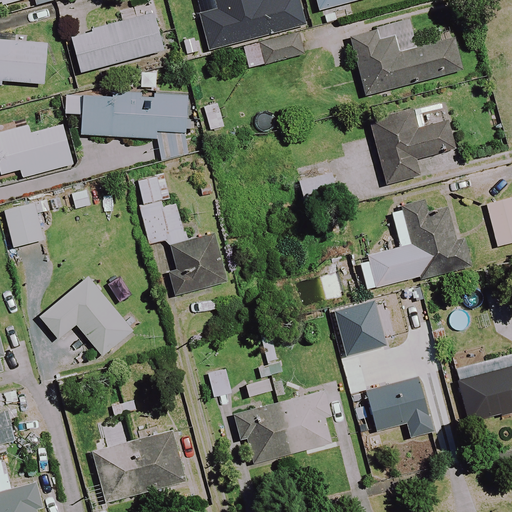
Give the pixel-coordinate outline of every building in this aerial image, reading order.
[(265,0),(262,1),(261,0),(213,0),(216,12),(199,17),(207,52),(242,44),(248,70),(305,56),(300,35),(305,34),(296,0),(265,0)] [(315,0),(319,12),(366,0),(315,0)] [(166,51),(156,15),(71,39),(81,75),(166,51)] [(391,30),(351,40),(365,98),(461,73),(452,40),(397,54),(391,30)] [(47,46),(0,42),(0,87),(1,83),(44,86),(47,46)] [(190,99),(109,96),(109,99),(66,98),(65,116),(81,117),(81,138),(157,140),(156,160),(188,161),(190,99)] [(218,105),(204,108),(209,132),(223,129),(218,105)] [(415,132),(411,115),(369,126),(385,186),(419,178),(415,161),(455,151),(448,123),(415,132)] [(73,167),(63,126),(29,135),(27,128),(0,134),(0,176),(19,172),(21,180),(73,167)] [(144,204),(136,206),(145,237),(156,234),(159,245),(167,243),(169,247),(187,243),(176,203),(173,204),(165,175),(139,183),(144,204)] [(335,205),(330,176),(299,182),(304,211),(335,205)] [(511,244),(511,200),(487,206),(496,248),(511,244)] [(425,205),(391,214),(399,249),(367,257),(375,290),(426,277),(427,281),(469,270),(453,206),(426,212),(425,205)] [(43,242),(35,206),(5,213),(13,249),(43,242)] [(170,251),(175,271),(167,274),(174,299),(227,284),(213,235),(187,243),(169,247),(170,251)] [(511,295),(511,289),(505,267),(481,274),(490,302),(511,295)] [(132,334),(87,278),(71,291),(38,318),(58,343),(76,328),(101,359),(132,334)] [(474,422),(511,413),(511,352),(489,358),(486,348),(451,356),(466,423),(474,422)] [(426,350),(415,352),(422,381),(441,377),(438,362),(429,364),(426,350)] [(407,380),(403,362),(371,369),(376,390),(364,392),(373,434),(405,427),(407,437),(428,433),(417,378),(407,380)] [(231,395),(226,369),(207,374),(212,399),(231,395)] [(333,423),(325,391),(233,415),(240,442),(246,440),(252,466),(333,445),(328,424),(333,423)] [(135,399),(108,406),(112,418),(138,411),(135,399)] [(0,445),(13,442),(4,413),(0,414),(0,445)] [(185,485),(174,434),(91,453),(99,488),(87,491),(91,511),(98,511),(110,509),(108,502),(185,485)] [(10,489),(3,461),(0,461),(0,511),(45,511),(37,482),(10,489)]
